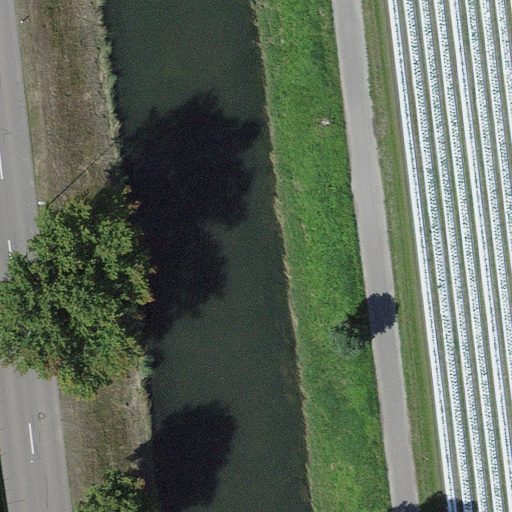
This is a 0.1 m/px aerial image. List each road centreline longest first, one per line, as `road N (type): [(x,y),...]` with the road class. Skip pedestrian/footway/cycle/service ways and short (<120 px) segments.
road 1 (track): [(407,511),(347,0)]
road 2 (tertiary): [(0,161),(40,511)]
